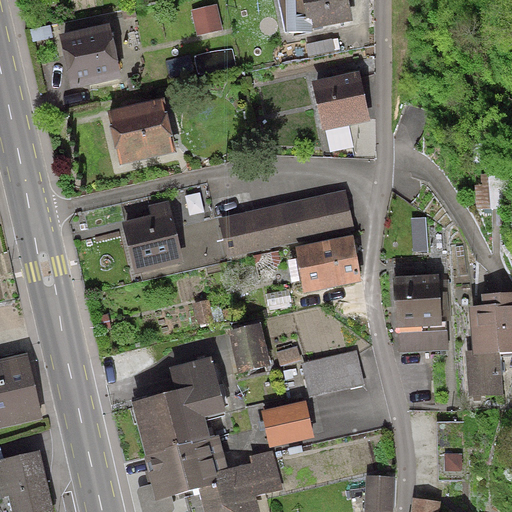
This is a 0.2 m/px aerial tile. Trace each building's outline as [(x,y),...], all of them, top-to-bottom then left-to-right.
[(313,31),(312,28),(353,20),(349,0),(278,0),(285,32),(313,31)] [(217,4),(192,10),(197,35),(223,30),(217,4)] [(110,24),(60,34),(72,88),(121,78),(110,24)] [(360,71),(312,81),(323,131),(370,120),(360,71)] [(165,99),(108,110),(120,164),(176,153),(165,99)] [(346,190),(219,218),(228,258),(354,230),(346,190)] [(152,215),(123,221),(135,274),(184,263),(170,200),(150,205),(152,215)] [(426,217),(411,218),(413,251),(428,250),(426,217)] [(353,235),(295,246),(304,293),(362,281),(353,235)] [(440,274),(394,277),(399,353),(449,350),(447,321),(443,321),(440,274)] [(511,292),(482,294),(483,305),(469,306),(472,350),(466,351),(469,397),(504,395),(501,352),(511,351),(511,292)] [(261,322),(229,330),(239,373),(271,366),(261,322)] [(297,345),(276,351),(280,365),(301,359),(297,345)] [(357,351),(302,363),(309,398),(365,385),(357,351)] [(0,359),(0,428),(43,418),(28,353),(0,359)] [(211,357),(170,368),(177,390),(131,402),(145,455),(211,438),(206,417),(226,412),(211,357)] [(306,401),(261,411),(270,447),(314,437),(306,401)] [(211,438),(145,455),(156,500),(199,488),(221,483),(218,471),(228,468),(220,435),(211,438)] [(4,458),(0,459),(0,498),(9,496),(12,511),(53,511),(40,450),(4,458)] [(221,483),(199,488),(204,511),(260,511),(256,496),(283,490),(273,450),(250,456),(252,463),(228,468),(218,471),(221,483)] [(462,454),(445,453),(445,471),(462,471),(462,454)] [(393,511),(396,476),(367,475),(364,511),(393,511)] [(413,498),(411,511),(440,511),(442,501),(413,498)]
